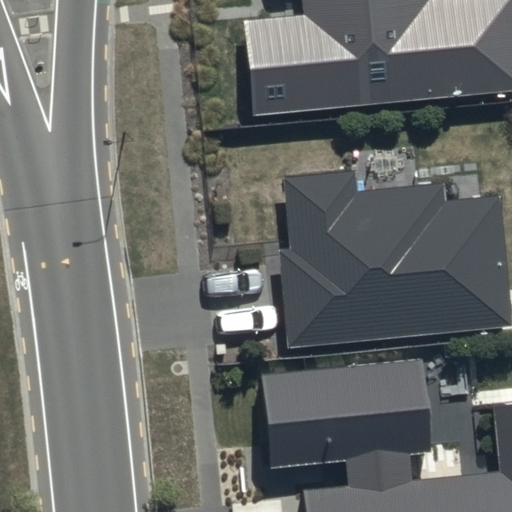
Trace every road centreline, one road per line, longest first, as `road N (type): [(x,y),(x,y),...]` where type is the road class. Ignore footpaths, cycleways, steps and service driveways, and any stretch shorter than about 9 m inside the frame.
road 1 (tertiary): [(57,202),(94,511)]
road 2 (tertiary): [(76,0),(74,98),(57,202)]
road 3 (tertiary): [(57,202),(0,81)]
